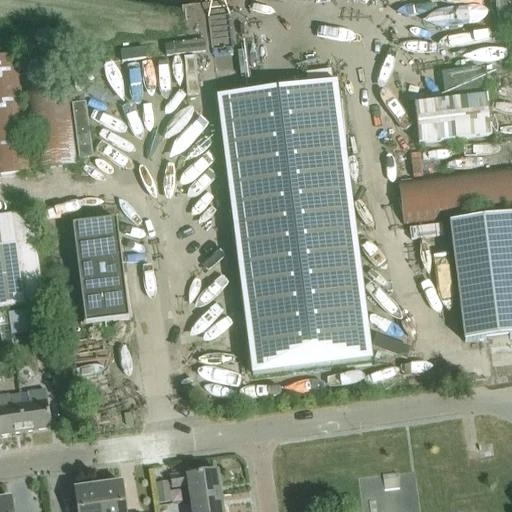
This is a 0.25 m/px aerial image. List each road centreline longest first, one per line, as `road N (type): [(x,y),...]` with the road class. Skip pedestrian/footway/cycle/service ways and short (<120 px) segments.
road 1 (unknown): [(490,399),(478,377),(429,340),(414,309),(353,41)]
road 2 (unknown): [(173,446),(136,122)]
road 3 (residential): [(0,471),(258,433)]
road 4 (unclassified): [(258,433),(511,396)]
